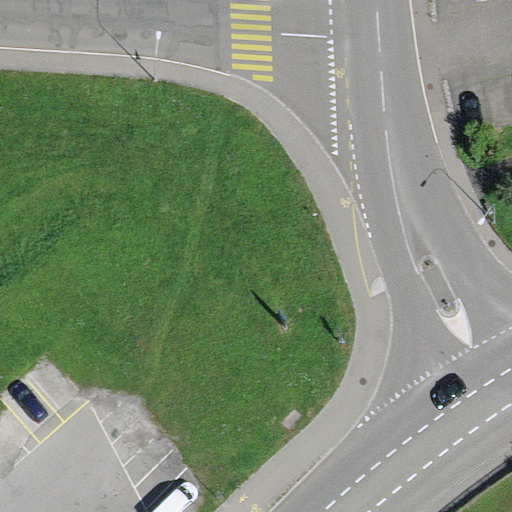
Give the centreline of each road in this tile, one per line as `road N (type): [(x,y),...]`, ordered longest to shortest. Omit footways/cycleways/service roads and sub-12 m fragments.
road 1 (tertiary): [(500,394),(403,211),(378,30)]
road 2 (residential): [(378,30),(252,36),(0,19)]
road 3 (primary): [(346,511),(387,473),(500,394)]
